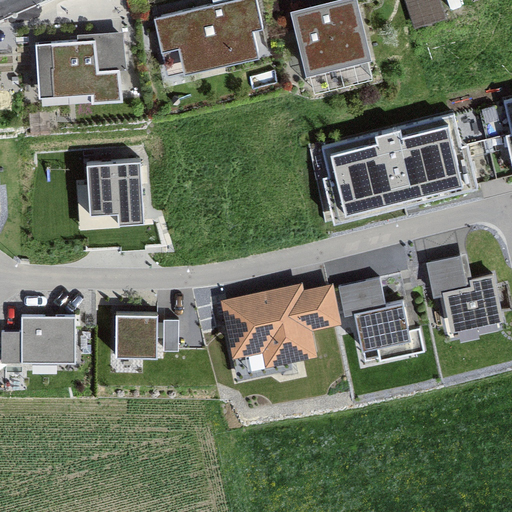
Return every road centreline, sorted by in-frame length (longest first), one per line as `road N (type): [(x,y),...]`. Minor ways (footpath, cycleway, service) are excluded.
road 1 (residential): [(511,230),(500,215),(474,212),(190,276),(0,273)]
road 2 (residential): [(0,19),(134,6)]
